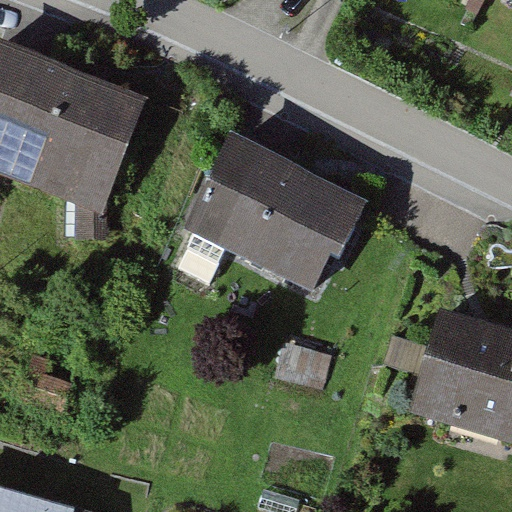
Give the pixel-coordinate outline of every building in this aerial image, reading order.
[(511,0),(493,0),(511,9),(511,0)] [(156,115),(0,37),(0,166),(105,218),(156,115)] [(373,205),(247,134),(183,245),(309,316),(373,205)] [(511,338),(438,320),(410,432),(511,457),(511,338)] [(55,511),(0,496),(0,511),(55,511)]
